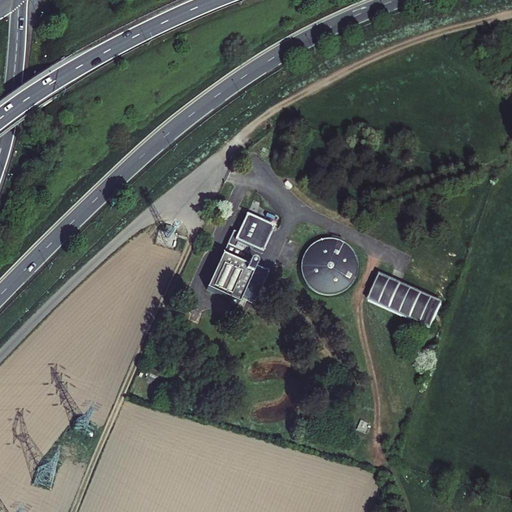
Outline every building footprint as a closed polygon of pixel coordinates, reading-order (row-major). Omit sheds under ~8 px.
[(261,255),(272,232),(274,228),(246,215),(237,234),(233,232),(224,252),(223,253),(225,254),(223,257),(222,256),(206,290),(238,306),(241,299),(254,305),(269,272),(264,269),(264,270),(256,266),(256,264),(255,262),(253,261),(251,260),(249,262),(248,263),(245,261),(250,249),(261,255)] [(322,296),(328,297),(335,296),(341,294),(347,290),(352,285),(355,279),(356,273),(357,266),(355,259),(352,253),(347,248),(342,244),(336,242),(329,241),(322,242),(316,244),(310,248),(306,253),(302,259),(301,265),(301,272),(302,279),(305,285),(310,290),(315,294),(322,296)] [(441,305),(400,286),(389,281),(379,277),(367,302),(429,331),(441,305)] [(154,384),(158,375),(148,371),(145,379),(154,384)] [(368,424),(359,421),(355,430),(364,434),(368,424)]
